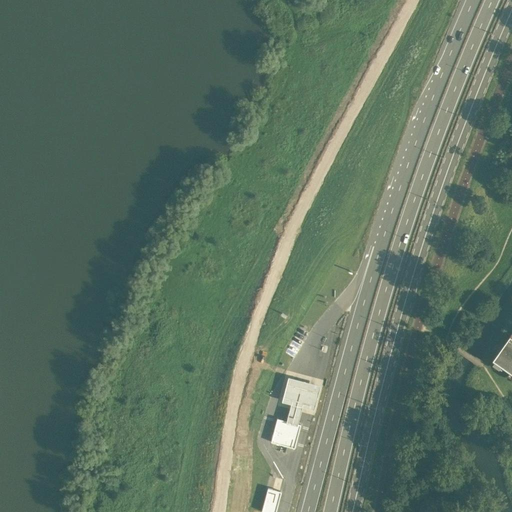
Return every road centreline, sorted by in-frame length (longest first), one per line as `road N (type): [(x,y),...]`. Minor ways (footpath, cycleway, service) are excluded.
road 1 (primary): [(473,0),(409,157),(309,511)]
road 2 (primary): [(331,511),(371,341),(427,162),(492,0)]
